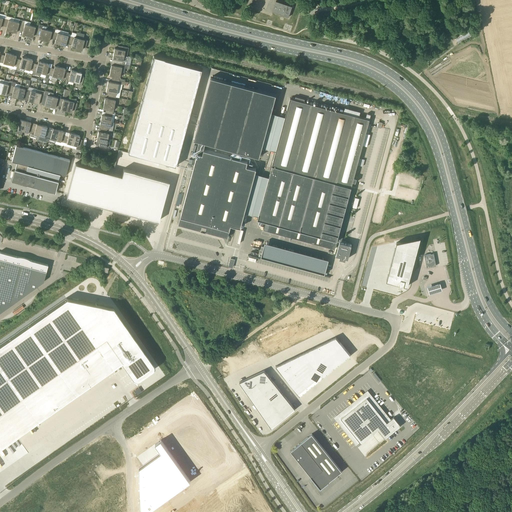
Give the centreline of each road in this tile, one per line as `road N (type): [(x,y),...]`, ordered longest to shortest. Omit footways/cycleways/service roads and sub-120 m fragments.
road 1 (primary): [(107,0),(354,66),(403,95),(435,149),(476,300),(511,348)]
road 2 (primary): [(511,333),(481,282),(442,140),(404,83),(360,58),(136,0)]
road 3 (unclassified): [(257,450),(387,348),(394,320),(169,257),(149,255),(131,270)]
road 4 (primary): [(511,349),(401,462),(339,511)]
road 5 (primary): [(355,511),(511,360)]
road 6 (residential): [(0,108),(89,126),(102,62)]
road 7 (tertiary): [(131,270),(85,238),(0,212)]
road 8 (unclassified): [(0,502),(110,423)]
road 9 (track): [(201,368),(288,308),(296,291)]
road 10 (tertiary): [(201,368),(131,270)]
